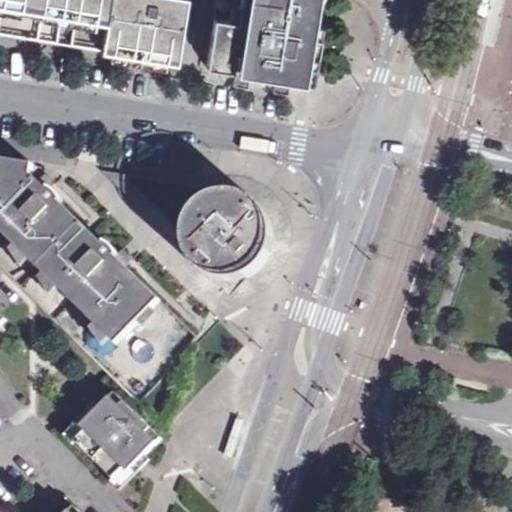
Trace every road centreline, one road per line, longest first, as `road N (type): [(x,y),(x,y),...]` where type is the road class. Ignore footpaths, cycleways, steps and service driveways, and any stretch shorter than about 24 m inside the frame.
road 1 (secondary): [(342,210),(325,236),(229,511)]
road 2 (residential): [(0,100),(291,146)]
road 3 (secondary): [(318,364),(398,137)]
road 4 (unknown): [(0,146),(67,161),(146,227)]
road 5 (residential): [(266,511),(302,440),(325,421),(381,403)]
road 6 (residential): [(342,210),(344,240),(314,344),(318,364)]
road 7 (secondary): [(265,511),(318,364)]
road 8 (secondary): [(398,137),(430,0)]
road 9 (secondary): [(395,17),(360,141)]
